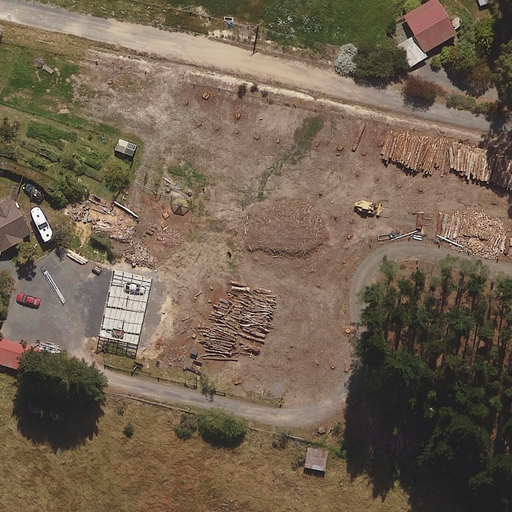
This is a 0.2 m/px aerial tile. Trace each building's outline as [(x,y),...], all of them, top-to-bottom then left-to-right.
[(458,33),(437,0),(433,0),(405,17),(417,35),(402,44),(412,61),(458,33)] [(140,145),(120,138),(115,151),(135,158),(140,145)] [(0,258),(2,252),(33,233),(12,198),(0,204),(0,258)] [(39,350),(0,338),(0,339),(0,364),(32,374),(39,350)] [(308,447),(304,468),(325,472),(329,451),(308,447)]
